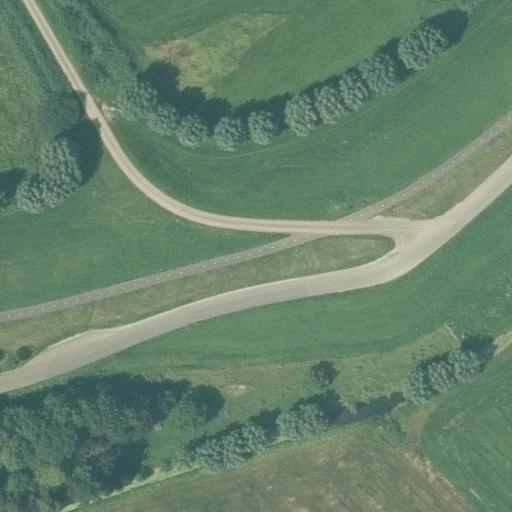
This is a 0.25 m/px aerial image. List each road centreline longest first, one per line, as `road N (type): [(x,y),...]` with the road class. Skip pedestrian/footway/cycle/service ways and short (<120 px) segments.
road 1 (unclassified): [(511,171),(429,248),(372,277),(197,314),(0,379)]
road 2 (track): [(429,248),(393,227),(215,221),(155,199),(126,174),(25,0)]
